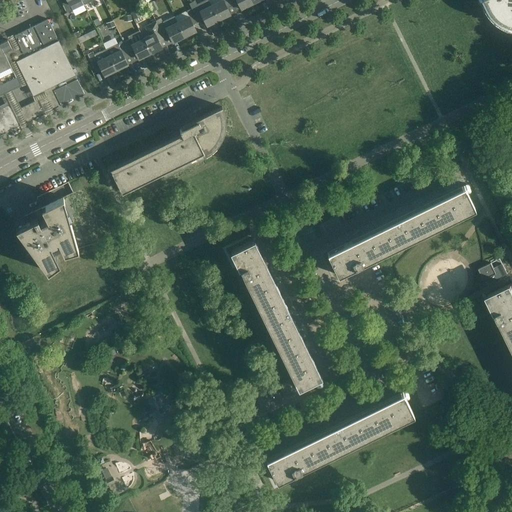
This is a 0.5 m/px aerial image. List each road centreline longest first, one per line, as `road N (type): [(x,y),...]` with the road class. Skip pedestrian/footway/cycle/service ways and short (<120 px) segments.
road 1 (tertiary): [(217,60),(0,168)]
road 2 (residential): [(217,60),(310,245)]
road 3 (residential): [(310,245),(277,260),(351,407)]
road 4 (residential): [(310,245),(460,172)]
road 5 (residential): [(333,295),(366,279),(413,374)]
road 6 (tertiary): [(343,0),(217,60)]
road 7 (tertiary): [(59,511),(0,387)]
